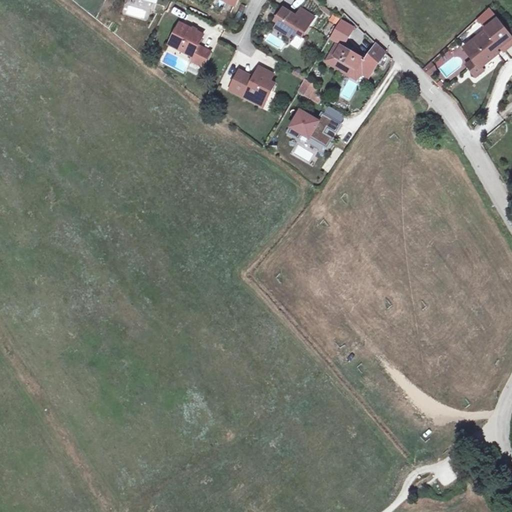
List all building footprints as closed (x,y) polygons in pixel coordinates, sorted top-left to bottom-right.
[(128,0),(125,15),(143,19),(145,10),(138,8),(139,0),(128,0)] [(499,19),(490,8),(478,18),(487,29),(499,19)] [(284,9),(276,21),(279,23),(276,28),(294,39),(297,35),(301,37),(309,25),(310,26),(315,18),(301,9),(296,18),(291,15),(292,13),(284,9)] [(332,14),(328,21),(336,25),(340,18),(332,14)] [(342,19),(332,36),(346,44),(356,27),(342,19)] [(501,47),(511,38),(511,35),(509,32),(499,19),(487,29),(488,30),(468,46),(476,56),(473,58),(474,60),(481,68),(499,53),(497,50),(501,47)] [(204,35),(181,24),(171,45),(193,56),(191,60),(204,67),(211,52),(199,46),(204,35)] [(505,51),(511,45),(511,38),(501,47),(505,51)] [(336,45),(327,63),(357,80),(363,73),(369,79),(386,53),(377,44),(368,57),(349,46),(347,50),(341,46),(340,47),(336,45)] [(481,68),(474,60),(468,65),(477,77),(484,71),(481,68)] [(437,71),(433,67),(434,66),(431,62),(423,70),(429,77),(437,71)] [(239,73),(230,91),(245,98),(246,95),(259,102),(268,99),(275,84),(270,82),(274,75),(260,67),(254,78),(251,79),(239,73)] [(306,79),(302,85),(314,92),(318,86),(306,79)] [(302,85),(299,91),(320,103),(322,98),(314,92),(302,85)] [(246,95),(245,98),(263,108),(268,99),(259,102),(246,95)] [(299,139),(303,134),(327,148),(333,138),(328,135),(325,133),(328,129),(330,130),(336,133),(341,125),(323,114),(318,122),(312,118),(301,112),(289,133),(299,139)]
